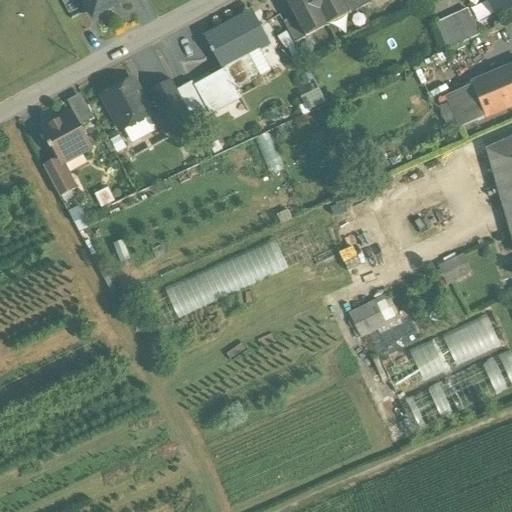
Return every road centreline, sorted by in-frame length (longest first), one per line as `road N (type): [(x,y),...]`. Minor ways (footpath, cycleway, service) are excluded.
road 1 (track): [(4,111),(215,511)]
road 2 (residential): [(215,0),(0,114)]
road 3 (track): [(511,420),(289,511)]
